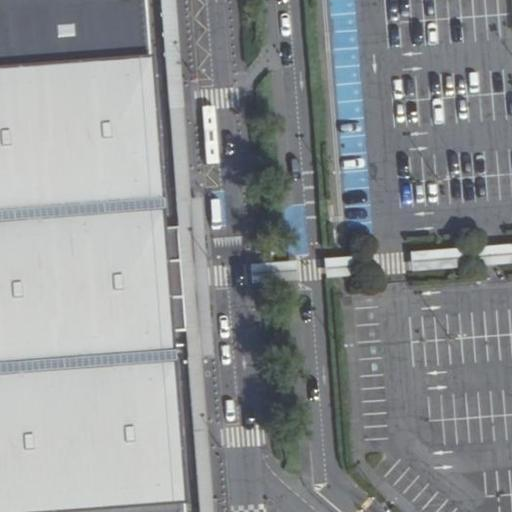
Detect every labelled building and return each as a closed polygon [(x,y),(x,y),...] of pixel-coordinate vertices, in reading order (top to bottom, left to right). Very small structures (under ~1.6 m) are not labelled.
[(0,0),(0,511),(182,511),(169,330),(161,227),(149,70),(144,0),(0,0)] [(183,329),(196,511),(212,511),(201,356),(214,355),(202,197),(189,198),(174,0),(158,0),(175,226),(183,329)] [(175,226),(161,227),(169,330),(183,329),(175,226)] [(511,247),(409,255),(410,275),(511,267),(511,247)] [(374,273),(373,254),(322,257),(323,276),(374,273)] [(298,284),(296,265),(249,268),(250,287),(298,284)]
